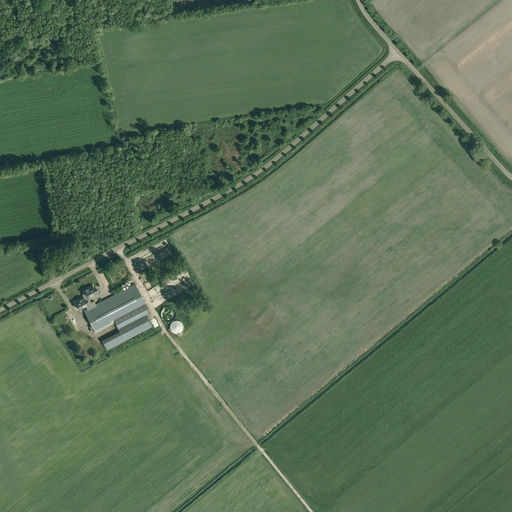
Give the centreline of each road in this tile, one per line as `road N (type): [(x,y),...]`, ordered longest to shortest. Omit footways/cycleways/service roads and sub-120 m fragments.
road 1 (unclassified): [(0,309),(246,181),(397,52)]
road 2 (unclassified): [(397,52),(511,177)]
